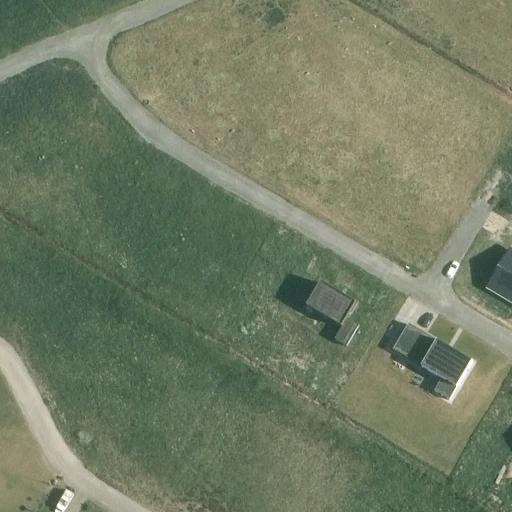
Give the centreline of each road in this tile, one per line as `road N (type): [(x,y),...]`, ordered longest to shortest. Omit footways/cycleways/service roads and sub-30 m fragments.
road 1 (residential): [(426,297),(139,132),(74,40)]
road 2 (residential): [(0,356),(65,474),(127,511)]
road 3 (residential): [(426,297),(489,193)]
